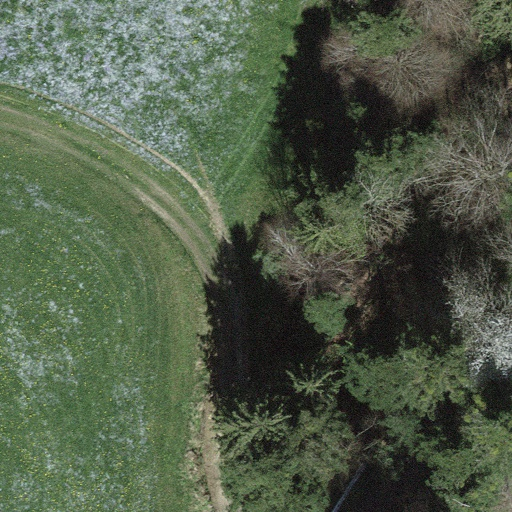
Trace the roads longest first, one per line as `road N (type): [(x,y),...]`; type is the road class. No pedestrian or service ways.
road 1 (track): [(0,118),(158,202),(191,235),(234,335),(227,464),(241,511)]
road 2 (track): [(418,511),(443,493),(511,405)]
